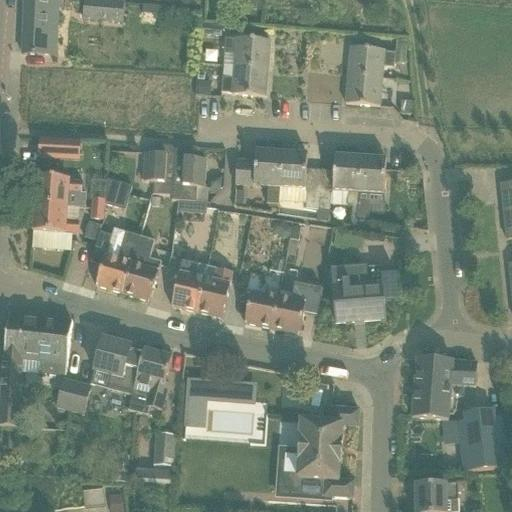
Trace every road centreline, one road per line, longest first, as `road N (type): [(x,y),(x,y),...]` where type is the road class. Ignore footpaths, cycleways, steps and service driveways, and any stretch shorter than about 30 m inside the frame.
road 1 (tertiary): [(388,364),(352,369),(0,290)]
road 2 (residential): [(448,343),(436,181),(422,155),(389,142),(244,139)]
road 3 (residential): [(392,511),(388,364)]
